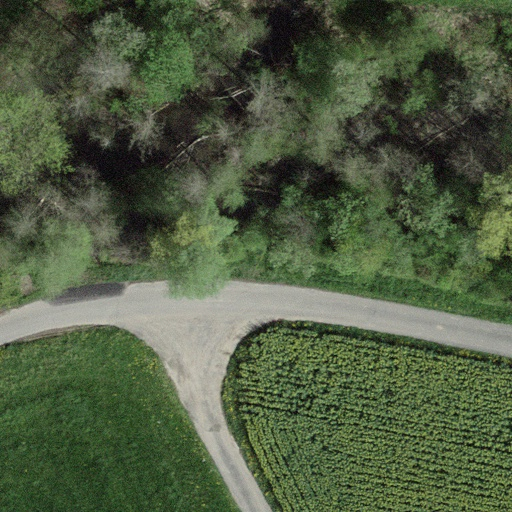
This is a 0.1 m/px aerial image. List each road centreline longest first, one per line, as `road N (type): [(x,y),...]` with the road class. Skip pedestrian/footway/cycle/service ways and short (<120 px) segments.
road 1 (track): [(511,339),(287,301),(110,305),(55,314),(0,336)]
road 2 (track): [(183,303),(210,427),(257,511)]
